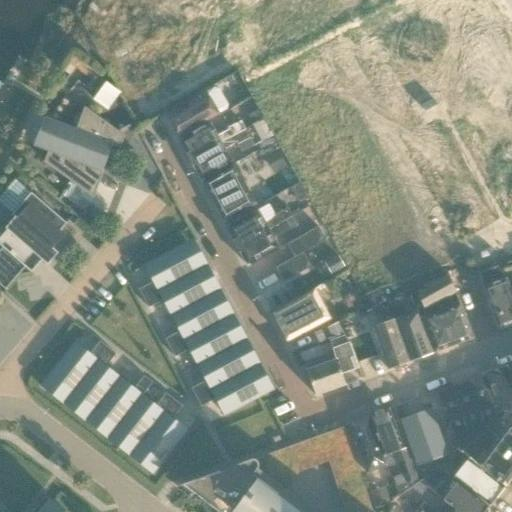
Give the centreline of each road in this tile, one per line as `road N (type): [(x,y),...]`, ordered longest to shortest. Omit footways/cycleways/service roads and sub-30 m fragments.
road 1 (residential): [(309,416),(161,131)]
road 2 (residential): [(490,350),(462,273),(381,124)]
road 3 (residential): [(148,208),(0,383)]
road 4 (residential): [(309,416),(490,350)]
road 5 (residential): [(0,409),(136,511)]
